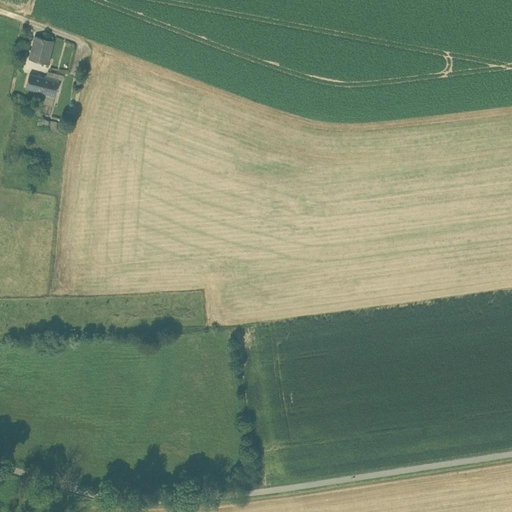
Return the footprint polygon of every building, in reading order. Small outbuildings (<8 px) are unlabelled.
[(54,40),(35,35),(29,58),(48,63),(54,40)] [(48,71),(47,76),(59,79),(64,80),(65,75),(48,71)] [(45,77),(30,73),(26,87),(41,91),(45,77)] [(45,77),(41,91),(41,93),(55,96),(59,79),(47,76),(45,75),(45,77)] [(55,96),(41,93),(43,103),(52,106),(55,96)] [(47,128),(48,120),(42,117),(39,117),(38,126),(47,128)] [(48,120),(47,128),(56,130),(57,122),(48,120)] [(235,476),(235,487),(252,487),(252,476),(235,476)]
